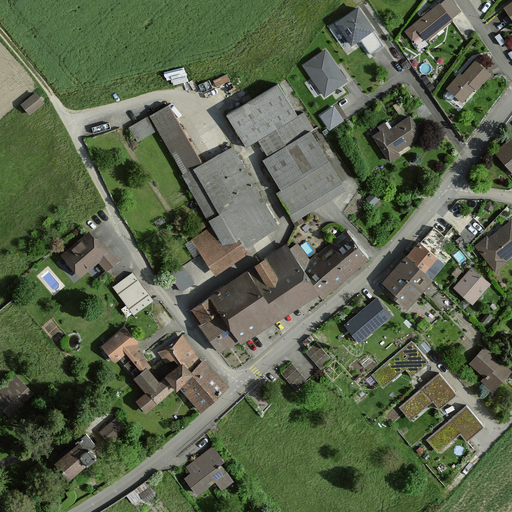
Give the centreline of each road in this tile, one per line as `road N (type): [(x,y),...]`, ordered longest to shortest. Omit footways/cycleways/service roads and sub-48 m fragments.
road 1 (residential): [(241,385),(151,281),(68,124)]
road 2 (tertiary): [(448,185),(374,271),(241,385)]
road 3 (tertiary): [(241,385),(82,511)]
